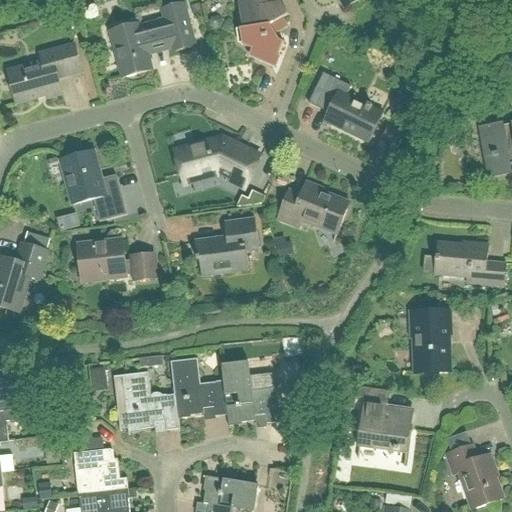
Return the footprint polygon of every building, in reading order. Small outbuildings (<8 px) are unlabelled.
[(289,17),(278,0),(246,0),(239,5),(243,31),(237,32),(239,44),(242,43),(243,47),(253,51),(251,56),(260,60),(259,63),(261,63),(262,61),(275,66),(284,44),(280,42),(274,33),(286,26),(288,30),(289,29),(284,19),(289,17)] [(339,0),(344,10),(362,0),(339,0)] [(173,54),(196,48),(185,5),(162,12),(164,21),(141,28),(141,25),(110,34),(122,80),(153,72),(147,51),(171,45),(173,54)] [(83,75),(75,46),(40,56),(42,64),(8,73),(17,106),(47,98),(48,101),(63,96),(59,81),(83,75)] [(372,109),(373,108),(369,106),(368,107),(347,97),(352,88),(324,75),(309,105),(328,115),(324,123),(369,145),(384,115),(372,109)] [(511,129),(505,131),(504,125),(480,129),(489,180),(511,176),(511,173),(510,162),(511,161),(511,129)] [(186,186),(185,182),(214,174),(247,190),(262,159),(261,159),(259,162),(217,142),(174,154),(184,187),(186,186)] [(128,216),(117,177),(117,176),(102,180),(95,154),(50,166),(50,168),(62,165),(73,207),(75,206),(74,204),(94,199),(100,223),(128,216)] [(335,244),(350,205),(323,194),(324,191),(307,185),(300,203),(289,199),(293,188),(292,188),(278,221),(300,230),(300,229),(298,228),(300,222),(337,236),(334,243),(335,244)] [(259,253),(260,252),(256,221),(225,225),(227,239),(195,243),(198,263),(200,263),(203,279),(250,272),(247,253),(259,251),(259,253)] [(135,282),(157,280),(155,257),(133,260),(133,263),(123,264),(121,244),(81,248),(84,282),(135,276),(135,282)] [(467,286),(505,289),(507,266),(487,264),(489,247),(473,245),(473,248),(439,245),(436,277),(468,280),(467,286)] [(40,283),(49,253),(23,246),(17,265),(3,260),(2,260),(0,266),(0,308),(18,314),(17,315),(18,315),(29,279),(40,282),(39,283),(40,283)] [(452,333),(451,312),(411,314),(412,340),(414,340),(415,377),(451,375),(450,333),(452,333)] [(216,419),(229,417),(225,383),(201,386),(198,362),(172,365),(176,397),(179,420),(180,419),(205,416),(204,411),(215,410),(216,419)] [(229,417),(230,426),(256,423),(255,418),(266,417),(267,426),(280,425),(276,391),(252,394),(249,365),(223,368),(225,383),(229,417)] [(256,388),(269,387),(267,365),(254,367),(256,388)] [(149,376),(114,380),(121,434),(129,433),(129,438),(130,438),(130,433),(156,430),(155,425),(167,424),(168,433),(181,432),(180,419),(179,420),(176,397),(164,399),(164,398),(163,396),(162,395),(161,394),(160,394),(159,393),(157,393),(156,393),(155,394),(153,395),(152,395),(152,397),(149,376)] [(0,414),(16,412),(12,382),(0,383),(0,414)] [(387,409),(388,403),(390,392),(357,387),(355,399),(366,400),(358,460),(359,460),(361,448),(406,455),(404,467),(405,467),(413,412),(387,409)] [(17,420),(16,412),(0,414),(0,444),(9,444),(7,421),(17,420)] [(73,425),(75,440),(89,438),(87,424),(73,425)] [(278,445),(277,428),(262,429),(263,446),(278,445)] [(53,440),(54,452),(73,450),(71,439),(53,440)] [(474,447),(447,456),(454,477),(459,475),(472,511),(473,511),(505,501),(497,479),(499,478),(491,456),(479,461),(474,447)] [(1,456),(0,448),(0,474),(3,474),(2,471),(15,470),(13,455),(1,456)] [(75,456),(80,497),(129,491),(128,481),(121,482),(119,462),(113,462),(112,452),(75,456)] [(233,511),(234,510),(243,511),(255,511),(259,488),(205,479),(204,480),(208,480),(204,505),(210,506),(208,511),(233,511)] [(130,501),(129,491),(80,497),(81,511),(124,511),(123,502),(130,501)]
